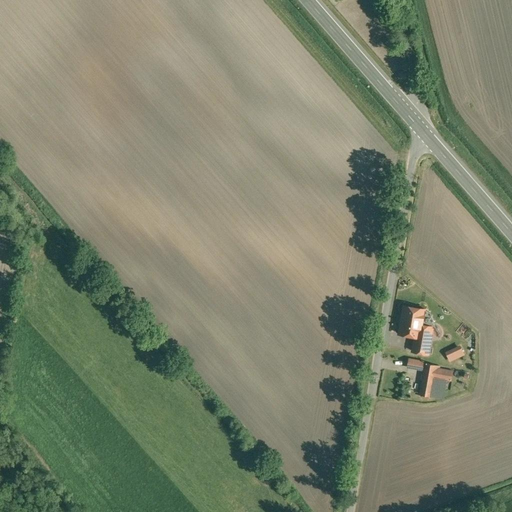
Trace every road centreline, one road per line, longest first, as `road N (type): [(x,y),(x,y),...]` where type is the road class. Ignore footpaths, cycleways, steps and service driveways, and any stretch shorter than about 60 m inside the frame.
road 1 (unclassified): [(418,126),(348,511)]
road 2 (secondary): [(418,126),(306,0)]
road 3 (secondary): [(511,233),(418,126)]
road 4 (unclassified): [(395,0),(418,126)]
